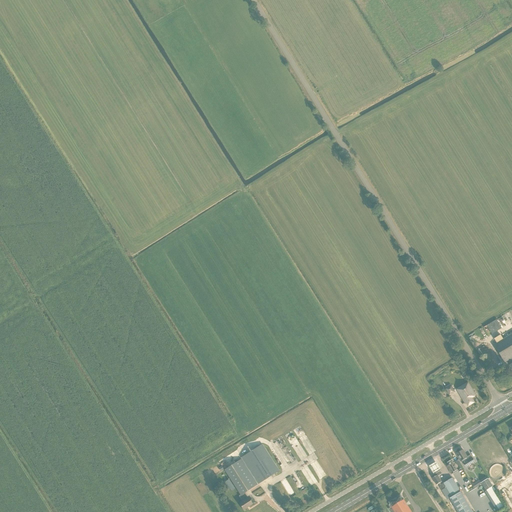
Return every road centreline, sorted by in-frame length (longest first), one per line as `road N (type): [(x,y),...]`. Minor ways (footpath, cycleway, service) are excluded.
road 1 (tertiary): [(253,0),(498,401)]
road 2 (unclassified): [(498,401),(311,511)]
road 3 (primary): [(333,511),(504,411)]
